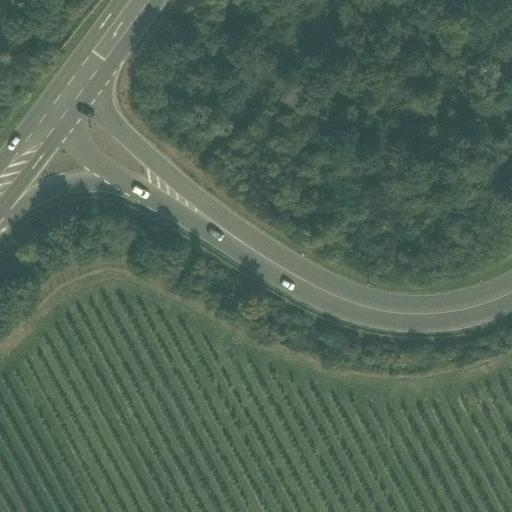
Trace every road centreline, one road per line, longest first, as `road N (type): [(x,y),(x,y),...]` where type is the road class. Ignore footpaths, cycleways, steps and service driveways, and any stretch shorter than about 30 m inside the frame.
road 1 (primary): [(235,239),(366,306),(419,315),(478,306),(511,291)]
road 2 (primary): [(235,239),(75,87)]
road 3 (primary): [(0,204),(70,181),(131,185)]
